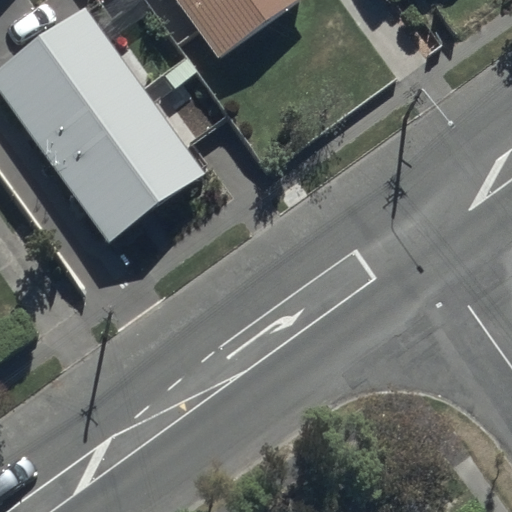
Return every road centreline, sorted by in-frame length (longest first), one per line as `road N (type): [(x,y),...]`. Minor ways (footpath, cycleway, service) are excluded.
road 1 (tertiary): [(32,511),(417,237)]
road 2 (residential): [(417,237),(511,368)]
